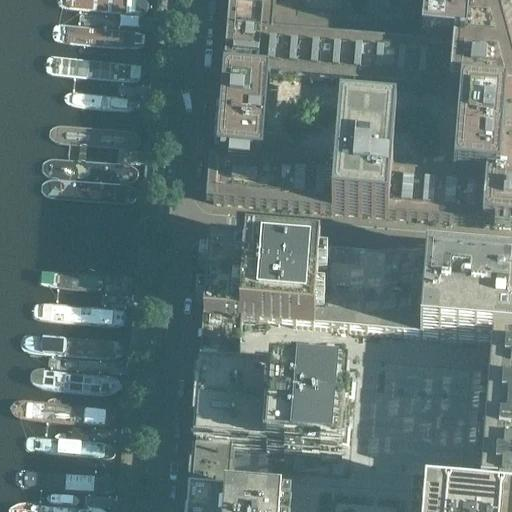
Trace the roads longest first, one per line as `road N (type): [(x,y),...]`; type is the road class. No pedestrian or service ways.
road 1 (residential): [(181,231),(511,254)]
road 2 (residential): [(156,511),(181,231)]
road 3 (residential): [(181,231),(200,0)]
